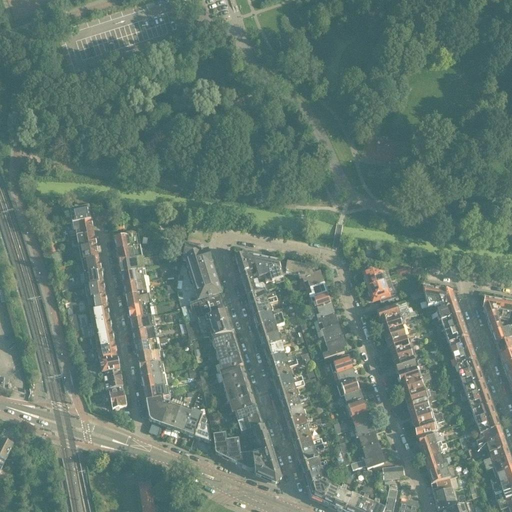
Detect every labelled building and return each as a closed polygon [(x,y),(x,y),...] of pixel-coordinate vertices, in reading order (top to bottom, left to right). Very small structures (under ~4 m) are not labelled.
[(45,209),(46,204),(46,203),(47,203),(47,200),(34,200),(34,203),(37,204),(37,209),(44,209),(44,214),(51,214),(51,209),(45,209)] [(90,221),(89,215),(90,214),(89,210),(88,210),(88,208),(77,210),(77,209),(75,208),(72,209),(71,210),(71,211),(69,212),(71,219),(65,220),(66,225),(90,221)] [(93,233),(92,229),(93,228),(92,223),(91,223),(90,221),(73,225),(74,232),(69,233),(70,238),(93,233)] [(140,248),(138,237),(135,237),(134,234),(132,233),(113,236),(115,246),(114,247),(115,251),(116,251),(116,253),(140,248)] [(76,238),(78,250),(95,247),(95,246),(96,245),(95,241),(94,240),(93,235),(76,238)] [(95,247),(78,250),(80,262),(98,258),(97,254),(98,253),(97,249),(96,248),(95,247)] [(233,335),(207,253),(202,255),(201,253),(200,253),(199,249),(185,247),(182,261),(185,262),(198,304),(192,306),(197,321),(197,322),(203,339),(211,338),(233,335)] [(140,248),(116,253),(116,254),(116,255),(116,259),(118,259),(118,264),(142,259),(140,248)] [(357,260),(354,250),(347,252),(351,263),(357,260)] [(254,267),(252,258),(247,257),(247,256),(242,255),(242,256),(238,255),(234,259),(240,276),(250,274),(252,273),(251,268),(254,267)] [(271,283),(265,260),(252,258),(254,267),(259,280),(264,278),(266,284),(271,283)] [(79,263),(82,276),(100,272),(100,271),(101,270),(100,266),(99,266),(98,259),(79,263)] [(142,259),(118,264),(119,269),(119,271),(119,274),(121,275),(121,276),(145,271),(142,259)] [(278,263),(265,260),(271,283),(272,284),(283,280),(282,277),(278,263)] [(287,265),(278,263),(282,277),(286,275),(286,274),(288,264),(287,264),(287,265)] [(309,268),(288,264),(286,274),(297,276),(298,282),(302,280),(318,275),(316,269),(310,271),(309,268)] [(410,268),(396,272),(398,278),(412,273),(410,268)] [(374,270),(363,274),(364,279),(363,280),(365,284),(366,284),(367,288),(390,281),(387,274),(384,275),(375,273),(374,270)] [(145,271),(121,276),(121,277),(120,278),(121,282),(122,283),(123,287),(147,283),(145,271)] [(100,272),(82,276),(84,288),(102,284),(102,279),(102,278),(102,274),(101,274),(100,272)] [(250,274),(240,276),(247,297),(264,292),(262,287),(258,288),(256,283),(253,284),(250,274)] [(319,275),(318,275),(302,280),(306,291),(322,285),(319,275)] [(59,281),(61,292),(68,291),(66,279),(59,281)] [(167,291),(172,290),(176,290),(175,288),(174,281),(166,282),(167,291)] [(396,299),(390,281),(367,288),(369,292),(368,294),(369,298),(371,298),(372,303),(380,300),(381,304),(396,299)] [(147,283),(123,287),(124,292),(123,294),(124,297),(125,298),(125,299),(149,295),(147,283)] [(102,284),(84,288),(86,300),(105,297),(104,292),(105,290),(104,287),(103,286),(102,284)] [(326,295),(325,292),(326,291),(324,287),(323,287),(322,285),(306,291),(309,301),(326,295)] [(423,289),(422,289),(423,293),(427,308),(433,307),(433,308),(439,306),(435,291),(430,290),(429,288),(425,287),(423,289)] [(443,293),(435,291),(439,306),(440,310),(456,305),(451,292),(445,291),(443,293)] [(264,292),(247,297),(250,308),(276,300),(275,295),(266,298),(264,292)] [(412,302),(423,298),(421,292),(410,295),(412,302)] [(149,295),(125,299),(127,311),(151,306),(149,295)] [(330,304),(329,300),(327,299),(326,295),(309,301),(313,311),(329,306),(329,305),(330,304)] [(107,309),(106,304),(107,303),(106,299),(105,298),(105,297),(86,300),(83,301),(85,313),(107,309)] [(271,313),(269,307),(278,305),(276,300),(250,308),(253,318),(271,313)] [(483,311),(485,317),(498,312),(499,312),(501,303),(483,300),(480,304),(482,308),(483,309),(483,311)] [(511,315),(511,304),(511,305),(511,303),(507,302),(506,304),(501,303),(499,312),(501,313),(500,319),(508,321),(509,315),(511,315)] [(302,315),(299,305),(294,306),(298,317),(302,315)] [(459,315),(456,305),(440,310),(436,312),(438,318),(436,319),(437,323),(440,322),(459,315)] [(151,306),(127,311),(128,314),(127,317),(129,319),(130,322),(153,318),(151,306)] [(333,316),(332,313),(333,312),(331,308),(330,307),(329,306),(313,311),(316,322),(333,316)] [(400,315),(399,312),(397,306),(376,313),(378,318),(377,320),(378,322),(379,323),(408,314),(406,310),(401,311),(402,314),(400,315)] [(108,317),(109,315),(109,312),(107,311),(107,309),(85,313),(87,322),(90,322),(91,325),(109,321),(108,317)] [(404,327),(402,322),(417,317),(415,312),(408,314),(379,323),(380,325),(380,326),(380,329),(382,330),(383,333),(404,327)] [(498,312),(485,317),(491,334),(501,331),(497,320),(500,319),(501,313),(499,312),(498,312)] [(256,329),(283,321),(281,316),(272,318),(271,313),(253,318),(256,329)] [(306,326),(302,315),(298,317),(300,325),(302,327),(306,326)] [(467,338),(459,315),(440,322),(448,345),(467,338)] [(337,324),(336,321),(334,320),(333,316),(316,322),(320,332),(337,327),(336,326),(337,324)] [(153,318),(130,322),(132,334),(156,329),(153,318)] [(109,321),(91,325),(93,337),(112,334),(111,329),(112,328),(111,324),(110,323),(109,321)] [(283,321),(256,329),(260,339),(277,334),(276,328),(284,326),(283,321)] [(196,340),(192,326),(191,323),(184,325),(188,340),(189,341),(196,340)] [(340,337),(337,327),(320,332),(322,339),(319,340),(320,344),(340,337)] [(387,344),(415,335),(413,330),(408,332),(409,334),(406,335),(406,333),(404,327),(383,333),(385,339),(384,340),(385,343),(386,344),(387,344)] [(511,339),(511,335),(511,331),(510,328),(506,329),(501,331),(491,334),(495,345),(511,339)] [(156,329),(132,334),(134,345),(158,341),(156,329)] [(112,334),(93,337),(89,338),(92,351),(96,350),(114,346),(113,341),(114,340),(113,337),(112,336),(112,334)] [(277,334),(260,339),(263,350),(289,342),(288,337),(279,339),(277,334)] [(236,346),(233,336),(233,335),(211,338),(209,343),(211,343),(214,353),(236,346)] [(411,348),(409,342),(416,339),(415,335),(387,344),(387,345),(387,347),(387,349),(389,350),(390,354),(411,348)] [(345,349),(342,339),(341,339),(340,337),(320,344),(318,344),(323,361),(344,354),(342,350),(345,349)] [(467,338),(448,345),(455,367),(475,361),(467,338)] [(160,353),(159,346),(167,344),(166,339),(158,341),(134,345),(135,350),(134,352),(135,355),(136,356),(137,357),(160,353)] [(511,339),(495,345),(498,356),(511,351),(511,339)] [(289,342),(263,350),(266,360),(284,355),(282,349),(291,346),(289,342)] [(114,346),(96,350),(98,362),(116,359),(116,354),(117,352),(116,349),(114,348),(114,346)] [(236,346),(214,353),(217,363),(239,356),(236,346)] [(413,356),(412,353),(411,348),(390,354),(392,359),(391,361),(392,363),(393,364),(422,355),(420,351),(415,353),(416,355),(413,356)] [(511,362),(511,351),(498,356),(502,366),(511,362)] [(160,353),(137,357),(139,369),(162,364),(160,353)] [(270,371),(296,362),(294,358),(286,360),(284,355),(266,360),(270,371)] [(422,355),(393,364),(394,366),(394,367),(394,370),(396,371),(397,375),(417,368),(415,362),(423,360),(422,355)] [(239,356),(217,363),(221,373),(239,367),(240,368),(243,367),(243,366),(242,366),(239,356)] [(119,371),(118,366),(119,365),(118,361),(117,361),(116,359),(98,362),(100,370),(88,372),(90,380),(102,377),(102,375),(119,371)] [(351,370),(350,367),(351,365),(349,362),(348,361),(347,359),(338,362),(338,361),(333,362),(334,364),(330,365),(332,372),(333,376),(337,375),(351,370)] [(475,361),(455,367),(464,391),(483,384),(475,361)] [(291,375),(289,370),(298,368),(296,362),(270,371),(273,381),(291,375)] [(511,375),(511,362),(502,366),(506,378),(511,375)] [(162,364),(139,369),(141,380),(165,376),(162,364)] [(239,367),(221,373),(218,374),(221,384),(243,377),(240,368),(239,367)] [(400,386),(429,376),(427,372),(422,373),(423,376),(420,377),(417,368),(397,375),(399,380),(398,382),(399,384),(400,385),(400,386)] [(195,370),(191,371),(189,371),(190,380),(197,379),(195,370)] [(353,378),(354,376),(353,373),(351,372),(351,370),(337,375),(340,385),(354,380),(353,378)] [(119,374),(102,377),(105,392),(122,389),(122,388),(121,382),(122,381),(121,377),(120,376),(119,374)] [(302,384),(301,380),(293,382),(291,375),(273,381),(276,392),(302,384)] [(168,382),(166,382),(165,376),(141,380),(141,381),(141,383),(141,386),(143,387),(143,392),(167,387),(169,387),(168,382)] [(423,386),(425,383),(431,381),(429,376),(400,386),(400,388),(401,391),(402,392),(404,396),(424,390),(423,386)] [(243,377),(221,384),(224,394),(246,387),(243,377)] [(326,388),(324,380),(318,382),(320,390),(326,388)] [(359,389),(357,386),(356,385),(354,380),(340,385),(340,386),(336,387),(340,398),(344,397),(358,392),(358,391),(359,389)] [(297,397),(295,392),(304,390),(302,384),(276,392),(280,403),(297,397)] [(483,384),(464,391),(471,413),(491,406),(483,384)] [(167,387),(143,392),(146,403),(169,399),(167,387)] [(246,387),(224,394),(227,405),(249,398),(246,387)] [(407,407),(436,398),(435,393),(433,394),(426,393),(424,390),(404,396),(405,401),(405,403),(405,405),(407,406),(407,407)] [(126,408),(123,391),(122,391),(109,394),(112,411),(114,411),(115,412),(119,411),(120,410),(126,408)] [(358,392),(344,397),(347,405),(361,400),(361,398),(361,397),(360,393),(358,393),(358,392)] [(450,393),(443,395),(446,406),(453,404),(453,401),(450,393)] [(283,413),(309,405),(307,400),(299,403),(297,397),(280,403),(283,413)] [(249,398),(227,405),(231,415),(234,415),(253,408),(249,398)] [(436,398),(407,407),(407,408),(407,409),(407,412),(409,413),(410,417),(432,410),(430,405),(438,402),(436,398)] [(161,428),(170,404),(169,399),(146,403),(149,421),(148,422),(150,425),(151,424),(161,428)] [(365,413),(364,409),(365,408),(364,404),(362,403),(361,400),(347,405),(344,406),(348,419),(351,418),(365,413)] [(170,404),(161,428),(166,429),(167,431),(170,432),(171,431),(172,432),(180,409),(170,405),(170,404)] [(304,419),(302,413),(311,411),(309,405),(283,413),(286,424),(304,419)] [(499,429),(495,419),(491,406),(471,413),(477,429),(473,430),(475,437),(481,435),(499,429)] [(253,408),(234,415),(237,425),(259,418),(256,408),(256,407),(253,408)] [(180,409),(172,432),(173,432),(174,433),(177,434),(178,434),(183,435),(191,412),(180,409)] [(432,410),(410,417),(411,422),(411,424),(413,428),(443,419),(442,414),(434,416),(432,410)] [(202,417),(191,412),(183,435),(188,437),(188,439),(192,440),(193,439),(194,439),(198,426),(199,426),(201,421),(202,417)] [(370,423),(369,419),(367,418),(365,413),(351,418),(348,419),(350,425),(354,424),(355,428),(370,423)] [(262,428),(259,418),(237,425),(240,435),(249,432),(254,431),(263,428),(262,428)] [(315,426),(321,425),(320,421),(314,423),(314,422),(305,425),(304,419),(286,424),(290,434),(315,426)] [(444,423),(443,419),(413,428),(414,429),(413,430),(414,433),(415,434),(417,438),(434,433),(438,432),(436,426),(444,423)] [(201,421),(199,426),(198,426),(194,439),(210,445),(208,429),(204,428),(206,422),(201,421)] [(335,433),(343,431),(341,423),(333,426),(335,433)] [(372,431),(373,430),(372,426),(370,425),(369,424),(370,423),(355,428),(352,429),(355,440),(358,439),(373,434),(372,431)] [(150,433),(157,436),(160,429),(152,426),(150,433)] [(310,440),(309,434),(317,432),(315,426),(290,434),(293,445),(310,440)] [(263,428),(254,431),(255,436),(254,437),(257,448),(260,448),(262,455),(263,455),(270,453),(263,428)] [(499,429),(481,435),(483,441),(475,443),(477,448),(503,440),(499,429)] [(249,432),(250,439),(252,458),(262,455),(260,448),(257,448),(254,437),(255,436),(254,431),(249,432)] [(436,439),(434,433),(417,438),(417,440),(416,442),(417,445),(419,445),(421,450),(440,445),(440,443),(444,442),(442,438),(436,439)] [(377,443),(376,439),(374,439),(373,434),(358,439),(355,440),(359,450),(362,449),(376,444),(377,443)] [(240,464),(237,441),(226,442),(225,435),(213,437),(215,456),(222,459),(223,458),(228,457),(228,461),(231,462),(231,464),(235,466),(236,464),(240,464)] [(254,472),(252,458),(250,439),(237,441),(240,464),(241,469),(249,473),(250,472),(253,471),(254,472)] [(468,450),(465,441),(464,439),(459,440),(462,451),(464,451),(468,450)] [(310,440),(293,445),(296,455),(322,447),(321,443),(312,446),(310,440)] [(503,440),(477,448),(479,453),(487,451),(488,456),(506,449),(503,440)] [(5,444),(1,442),(0,443),(0,473),(12,448),(11,447),(11,445),(7,443),(5,444)] [(380,455),(379,452),(380,450),(379,447),(377,446),(376,444),(362,449),(364,457),(358,459),(359,462),(365,460),(380,455)] [(440,445),(421,450),(422,456),(421,457),(422,460),(424,461),(442,457),(440,453),(447,451),(445,446),(441,447),(440,445)] [(322,447),(296,455),(300,466),(317,460),(315,455),(324,452),(322,447)] [(506,449),(488,456),(490,461),(482,464),(484,468),(509,459),(506,449)] [(270,453),(263,455),(266,481),(277,485),(280,483),(270,453)] [(262,455),(252,458),(254,472),(255,476),(266,481),(263,455),(262,455)] [(350,466),(346,455),(340,457),(344,468),(350,466)] [(383,464),(380,455),(365,460),(359,462),(350,465),(352,472),(366,468),(367,470),(383,464)] [(442,457),(424,461),(425,462),(423,463),(424,466),(426,467),(428,472),(446,467),(447,467),(447,465),(451,464),(450,459),(443,461),(442,457)] [(511,466),(509,459),(484,468),(486,473),(494,471),(495,476),(511,470),(511,466)] [(317,460),(300,466),(303,478),(326,470),(324,466),(320,467),(317,460)] [(449,480),(446,468),(446,467),(428,472),(432,485),(449,480)] [(404,480),(403,469),(382,471),(384,482),(404,480)] [(326,470),(303,478),(307,489),(325,483),(323,476),(327,474),(326,470)] [(511,470),(495,476),(497,481),(489,483),(491,488),(511,480),(511,470)] [(445,511),(457,509),(449,480),(432,485),(430,486),(437,511),(445,511)] [(511,492),(511,480),(491,488),(493,493),(501,490),(502,495),(511,492)] [(138,486),(141,502),(152,501),(149,482),(147,482),(147,485),(138,486)] [(325,483),(307,489),(310,498),(312,501),(322,505),(330,487),(325,483)] [(330,487),(322,505),(333,510),(343,488),(338,486),(336,490),(330,487)] [(362,492),(370,496),(372,490),(368,488),(367,489),(364,487),(362,492)] [(343,488),(333,510),(337,511),(344,511),(351,498),(344,495),(347,489),(343,488)] [(401,489),(400,497),(404,498),(404,501),(412,502),(413,500),(409,490),(401,489)] [(511,503),(511,492),(502,495),(504,500),(496,503),(498,508),(511,503)] [(393,511),(397,495),(389,493),(384,511),(393,511)] [(351,497),(351,498),(344,511),(357,511),(364,497),(360,496),(358,500),(351,497)] [(364,497),(357,511),(371,511),(373,507),(367,504),(369,499),(364,497)] [(398,511),(407,511),(409,502),(401,500),(398,511)] [(153,511),(152,501),(141,502),(142,511),(153,511)] [(384,511),(378,509),(380,504),(375,502),(373,507),(371,511),(384,511)] [(416,511),(418,504),(409,502),(407,511),(416,511)] [(511,511),(511,503),(498,508),(499,511),(502,511),(507,510),(507,511),(511,511)]
